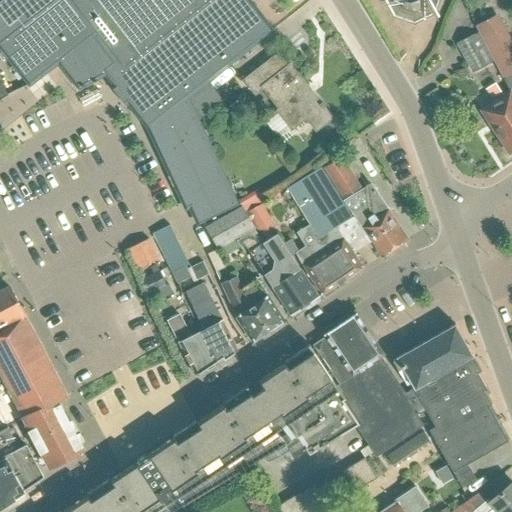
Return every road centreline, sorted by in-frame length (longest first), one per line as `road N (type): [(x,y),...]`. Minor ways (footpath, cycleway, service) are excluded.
road 1 (unclassified): [(460,247),(345,292),(225,383),(28,511)]
road 2 (primary): [(448,213),(415,118),(343,0)]
road 3 (primary): [(511,395),(460,247)]
